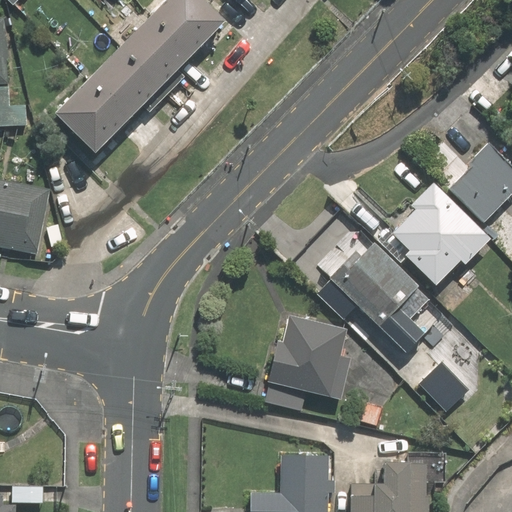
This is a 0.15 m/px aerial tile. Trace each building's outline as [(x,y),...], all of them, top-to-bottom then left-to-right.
[(220,27),(192,0),(165,0),(47,120),(88,160),(220,27)] [(466,168),(443,192),(478,226),(511,191),(511,175),(482,146),(463,166),(466,168)] [(0,179),(0,248),(34,255),(46,189),(0,179)] [(454,263),(458,268),(485,242),(430,186),(374,240),(384,251),(394,242),(403,251),(397,257),(428,289),(454,263)] [(354,257),(351,254),(323,279),(310,291),(339,323),(342,320),(364,344),(376,333),(398,357),(420,336),(405,320),(425,301),(371,242),(354,257)] [(272,341),(262,385),(336,401),(344,359),(335,357),(341,329),(283,316),(277,342),(272,341)] [(467,393),(437,362),(414,384),(443,415),(467,393)] [(274,494),(245,493),(243,511),(322,511),(323,494),(332,494),(332,479),(324,479),(324,457),(275,455),(274,494)] [(420,511),(422,466),(373,465),(373,484),(343,483),(342,511),(420,511)] [(40,487),(9,485),(8,503),(39,504),(40,487)]
